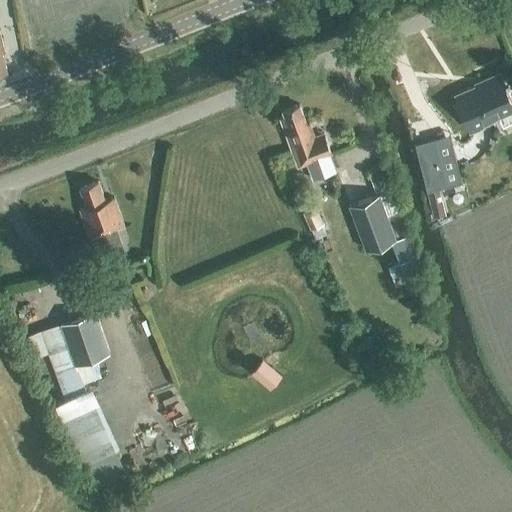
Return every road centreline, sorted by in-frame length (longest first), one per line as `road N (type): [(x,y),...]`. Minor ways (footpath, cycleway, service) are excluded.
road 1 (unclassified): [(0,187),(478,0)]
road 2 (tertiary): [(0,97),(250,0)]
